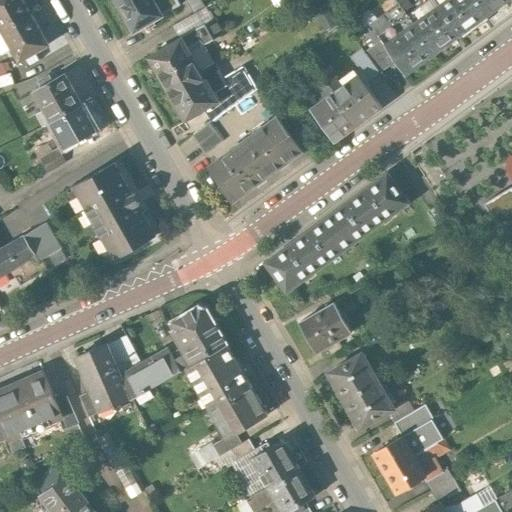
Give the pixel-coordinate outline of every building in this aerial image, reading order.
[(21,0),(0,0),(0,31),(30,14),(21,0)] [(112,0),(132,34),(163,16),(154,0),(112,0)] [(195,0),(178,11),(184,20),(201,9),(195,0)] [(428,0),(407,16),(412,24),(438,4),(435,0),(428,0)] [(473,0),(444,0),(438,4),(461,37),(487,18),(473,0)] [(511,0),(473,0),(487,18),(511,0)] [(435,56),(412,24),(407,16),(398,3),(377,18),(370,8),(355,19),(374,45),(380,40),(383,44),(396,62),(406,77),(435,56)] [(438,4),(412,24),(435,56),(461,37),(438,4)] [(30,14),(0,31),(0,54),(9,49),(17,63),(48,46),(30,14)] [(216,19),(182,39),(187,46),(199,39),(203,45),(224,33),(216,19)] [(182,39),(146,60),(164,91),(200,70),(187,46),(182,39)] [(380,40),(374,45),(364,52),(380,73),(396,62),(383,44),(380,40)] [(362,48),(350,57),(368,82),(380,73),(364,52),(362,48)] [(320,74),(326,82),(358,127),(382,110),(357,75),(343,85),(330,67),(320,74)] [(219,103),(199,115),(205,126),(210,123),(255,90),(242,69),(210,88),(219,103)] [(200,70),(164,91),(183,124),(199,115),(219,103),(210,88),(200,70)] [(10,75),(0,77),(0,87),(13,84),(10,75)] [(65,75),(31,94),(47,123),(82,103),(65,75)] [(309,109),(334,144),(358,127),(326,82),(317,89),(323,99),(309,109)] [(82,103),(47,123),(63,150),(97,131),(82,103)] [(210,123),(192,137),(206,154),(223,141),(210,123)] [(268,123),(236,145),(263,183),(294,161),(268,123)] [(205,166),(231,204),(263,183),(236,145),(205,166)] [(65,163),(58,150),(40,161),(46,173),(65,163)] [(155,236),(114,164),(70,188),(111,261),(155,236)] [(381,172),(315,220),(337,251),(403,204),(381,172)] [(511,197),(508,191),(483,207),(511,253),(511,197)] [(451,222),(439,205),(430,211),(442,228),(451,222)] [(337,251),(315,220),(255,261),(277,293),(337,251)] [(46,222),(22,236),(35,258),(6,276),(9,281),(15,278),(20,286),(67,259),(46,222)] [(0,279),(6,276),(35,258),(22,236),(0,248),(0,279)] [(334,304),(298,324),(316,355),(352,335),(334,304)] [(184,371),(228,346),(216,323),(207,307),(199,305),(168,322),(173,330),(169,333),(179,350),(170,355),(180,373),(184,371)] [(120,374),(140,363),(126,335),(107,344),(120,374)] [(107,344),(72,360),(88,394),(98,415),(128,401),(119,382),(123,380),(120,374),(107,344)] [(184,371),(204,406),(248,381),(228,346),(184,371)] [(119,382),(128,401),(180,373),(170,355),(166,348),(160,352),(140,363),(120,374),(123,380),(119,382)] [(362,353),(325,375),(341,404),(379,382),(362,353)] [(0,388),(0,431),(4,440),(10,455),(26,449),(21,439),(64,420),(56,403),(42,370),(0,388)] [(204,406),(222,439),(235,432),(267,414),(248,381),(204,406)] [(395,410),(379,382),(341,404),(357,432),(388,414),(395,410)] [(98,415),(88,394),(78,398),(88,419),(98,415)] [(67,398),(56,403),(64,420),(68,429),(78,425),(67,398)] [(395,410),(388,414),(393,423),(415,410),(410,401),(395,410)] [(415,410),(393,423),(399,434),(421,421),(415,410)] [(371,455),(382,475),(445,440),(438,428),(419,439),(422,443),(409,450),(403,438),(371,455)] [(241,443),(235,432),(222,439),(214,444),(220,455),(227,451),(241,443)] [(97,440),(125,490),(136,484),(107,434),(97,440)] [(255,449),(249,438),(241,443),(227,451),(233,461),(255,449)] [(445,440),(382,475),(393,494),(424,477),(427,481),(442,473),(435,460),(451,451),(445,440)] [(250,461),(267,490),(301,470),(284,441),(250,461)] [(196,469),(220,455),(214,444),(191,458),(196,469)] [(234,464),(233,461),(227,451),(220,455),(196,469),(204,482),(234,464)] [(34,484),(43,496),(70,477),(61,465),(34,484)] [(442,473),(427,481),(432,491),(453,479),(448,469),(442,473)] [(255,511),(274,501),(280,511),(294,511),(306,505),(317,499),(301,470),(267,490),(248,501),(254,511),(255,511)] [(43,496),(38,499),(47,511),(94,511),(70,477),(43,496)] [(125,490),(131,500),(141,494),(136,484),(125,490)] [(152,485),(143,490),(148,497),(156,493),(152,485)] [(458,511),(475,511),(496,500),(490,488),(457,506),(460,511),(458,511)] [(511,491),(496,500),(475,511),(503,511),(511,507),(511,491)] [(254,511),(248,501),(237,507),(240,511),(254,511)]
